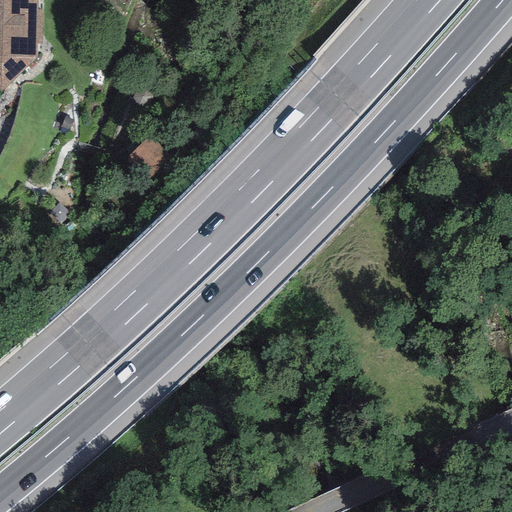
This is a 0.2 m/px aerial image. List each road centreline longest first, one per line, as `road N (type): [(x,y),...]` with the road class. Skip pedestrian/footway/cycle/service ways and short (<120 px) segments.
road 1 (motorway): [(0,495),(273,247),(503,0)]
road 2 (motorway): [(427,0),(268,172),(0,421)]
road 3 (unclassified): [(511,421),(314,511)]
